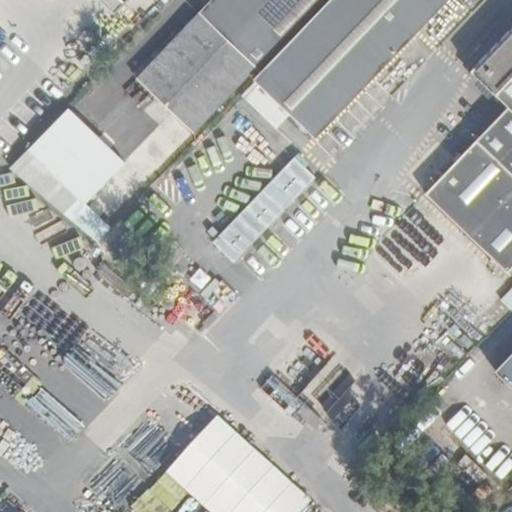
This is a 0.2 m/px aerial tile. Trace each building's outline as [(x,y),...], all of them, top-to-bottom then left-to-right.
[(19,0),(73,51),(122,0),(19,0)] [(260,70),(327,0),(209,0),(135,77),(194,133),(257,67),(260,70)] [(327,0),(260,70),(252,79),(314,137),(446,0),(327,0)] [(511,26),(471,69),(511,108),(426,193),(507,271),(511,265),(511,26)] [(242,100),(164,180),(220,233),(298,153),(242,100)] [(511,352),(495,369),(511,385),(511,352)] [(274,372),(264,382),(316,427),(324,419),(274,372)] [(205,511),(297,511),(307,501),(212,413),(127,506),(133,511),(166,511),(185,492),(205,511)]
